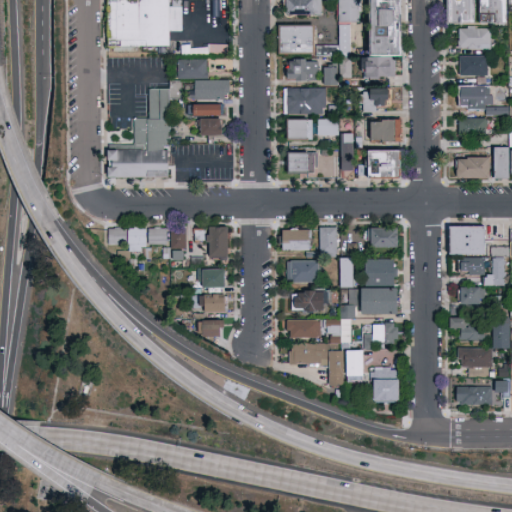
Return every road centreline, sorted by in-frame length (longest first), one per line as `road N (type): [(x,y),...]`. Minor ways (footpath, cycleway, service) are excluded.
road 1 (motorway): [(511,487),(344,457),(219,404),(136,338),(47,232)]
road 2 (motorway): [(429,435),(393,434),(233,375),(109,294),(47,232)]
road 3 (residential): [(92,197),(110,209),(511,205)]
road 4 (motorway): [(0,463),(44,155),(47,57)]
road 5 (motorway): [(434,511),(41,439)]
road 6 (motorway): [(0,393),(17,101),(11,0)]
road 7 (residential): [(255,352),(255,0)]
road 8 (residential): [(429,435),(428,206)]
road 9 (residential): [(428,206),(423,0)]
road 10 (residential): [(92,197),(86,0)]
road 11 (motorway): [(0,424),(116,490)]
road 12 (motorway): [(0,430),(101,511)]
